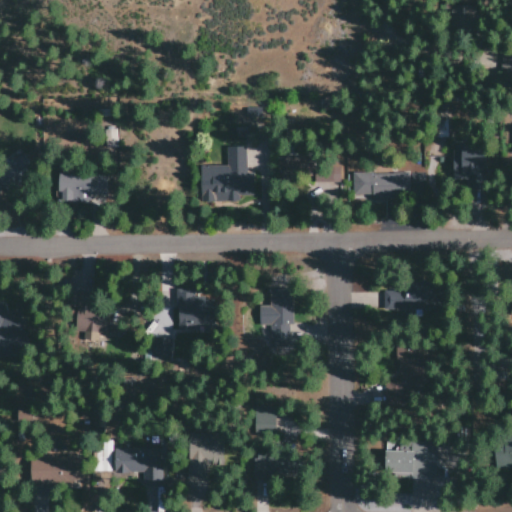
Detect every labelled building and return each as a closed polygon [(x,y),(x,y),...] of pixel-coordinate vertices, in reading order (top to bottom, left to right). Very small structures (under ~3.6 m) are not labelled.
[(262,108),(246,108),(245,118),(261,119),(262,108)] [(199,201),(228,201),(228,200),(257,200),(257,174),(245,174),(245,145),(225,145),(226,166),(199,166),(199,201)] [(472,187),(471,180),(482,180),(482,153),(452,153),(453,187),(472,187)] [(340,183),(340,165),(312,165),(312,182),(340,183)] [(351,197),(422,197),(422,173),(351,173),(351,197)] [(58,201),(106,203),(107,177),(59,175),(58,201)] [(382,287),(382,312),(417,311),(417,286),(382,287)] [(259,325),(269,324),(270,343),(289,342),(288,324),(292,324),(290,288),(269,288),(269,305),(258,305),(259,325)] [(176,293),(175,334),(204,335),(205,328),(212,328),(213,294),(176,293)] [(0,305),(0,342),(21,341),(19,314),(4,316),(3,305),(0,305)] [(75,309),(74,331),(83,331),(82,340),(104,341),(106,311),(75,309)] [(253,432),(279,433),(279,419),(254,418),(253,432)] [(91,451),(92,471),(111,471),(109,441),(101,441),(101,450),(91,451)] [(113,472),(142,472),(142,484),(172,484),(172,447),(113,447),(113,472)] [(435,450),(384,451),(384,475),(436,474),(435,450)] [(29,482),(84,484),(85,458),(29,456),(29,482)]
